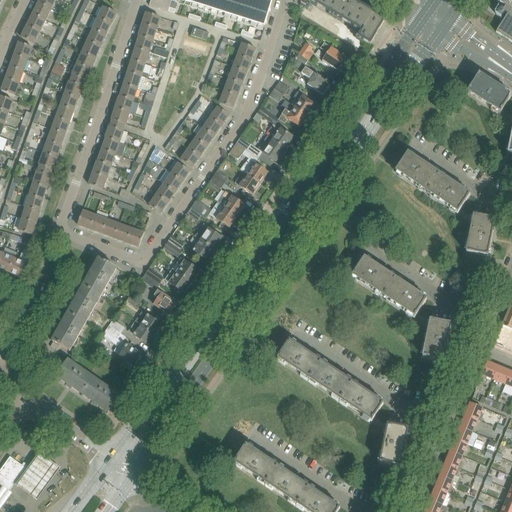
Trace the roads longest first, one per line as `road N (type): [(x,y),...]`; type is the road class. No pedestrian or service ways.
road 1 (secondary): [(421,18),(112,459)]
road 2 (secondary): [(135,472),(439,33)]
road 3 (residential): [(98,247),(133,260),(151,251),(241,121),(285,0)]
road 4 (residential): [(60,231),(137,0)]
road 5 (unclassified): [(453,413),(401,406),(292,330)]
road 6 (unclassified): [(10,338),(40,353),(98,247)]
road 7 (unclassified): [(496,309),(447,302),(368,251)]
road 8 (unclassified): [(371,511),(353,508),(252,438)]
road 9 (residential): [(112,459),(0,379)]
